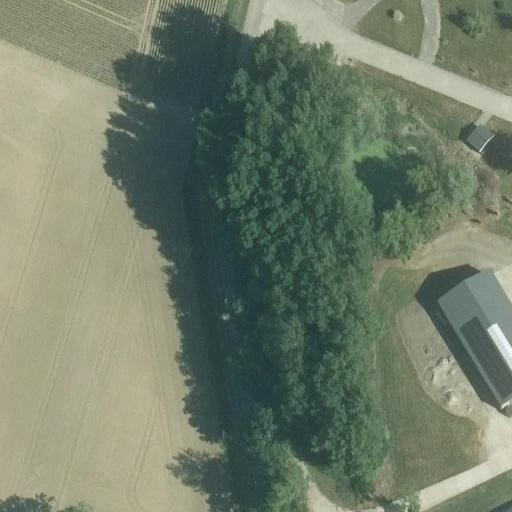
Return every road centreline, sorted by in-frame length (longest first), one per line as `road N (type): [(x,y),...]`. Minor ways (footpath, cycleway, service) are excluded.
road 1 (unclassified): [(247,399),(219,211),(256,0)]
road 2 (unclassified): [(326,511),(286,434),(247,399)]
